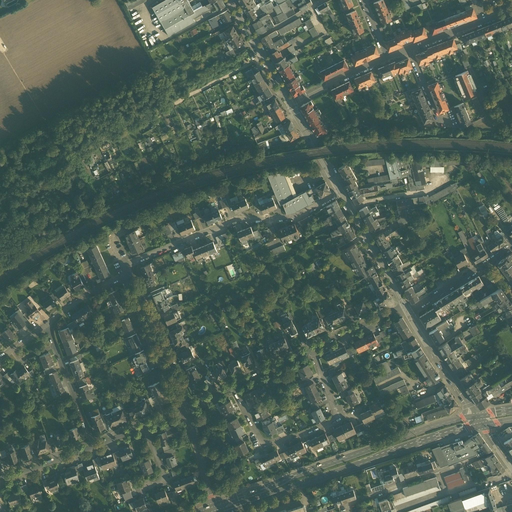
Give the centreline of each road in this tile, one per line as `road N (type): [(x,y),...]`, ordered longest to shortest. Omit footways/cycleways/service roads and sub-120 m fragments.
road 1 (primary): [(218,508),(482,425)]
road 2 (primary): [(464,417),(218,508)]
road 3 (residential): [(121,266),(234,221),(292,217),(339,191)]
road 4 (track): [(65,161),(263,55)]
road 5 (residential): [(233,387),(264,447),(336,418),(312,350)]
road 6 (residential): [(126,276),(184,410)]
road 7 (secondary): [(406,309),(339,191)]
road 8 (residential): [(47,322),(93,446)]
